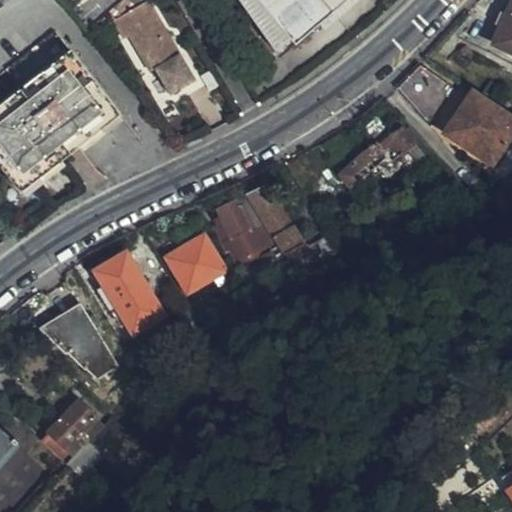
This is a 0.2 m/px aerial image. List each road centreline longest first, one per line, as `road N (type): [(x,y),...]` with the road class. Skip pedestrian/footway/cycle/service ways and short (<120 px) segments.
road 1 (tertiary): [(0,278),(78,224),(305,110),(432,0)]
road 2 (unknown): [(377,52),(442,197),(452,202),(470,193)]
road 3 (unknown): [(266,130),(196,0)]
